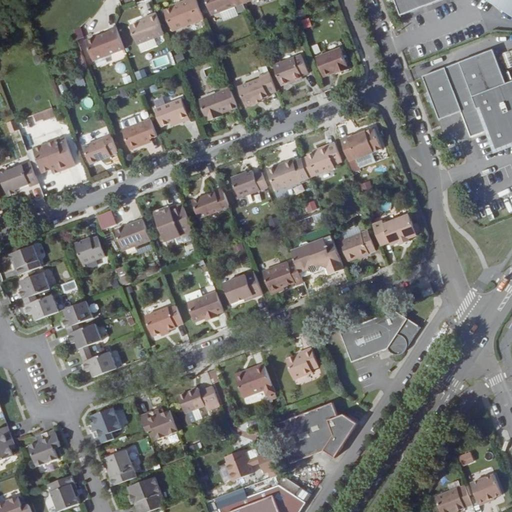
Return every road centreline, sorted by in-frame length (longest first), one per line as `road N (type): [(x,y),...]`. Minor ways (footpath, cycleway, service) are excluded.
road 1 (residential): [(446,260),(65,407)]
road 2 (residential): [(0,230),(375,88)]
road 3 (secondary): [(474,336),(354,511)]
road 4 (secondary): [(371,511),(467,362),(474,336)]
road 5 (unclassified): [(426,171),(368,0)]
